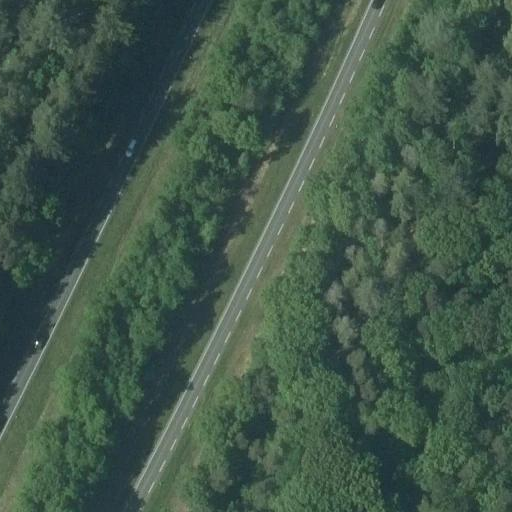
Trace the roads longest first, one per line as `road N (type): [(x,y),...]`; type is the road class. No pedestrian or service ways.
road 1 (primary): [(132,511),(378,0)]
road 2 (primary): [(203,0),(0,421)]
road 3 (track): [(511,162),(319,408),(317,511)]
road 4 (unclassified): [(0,205),(103,0)]
